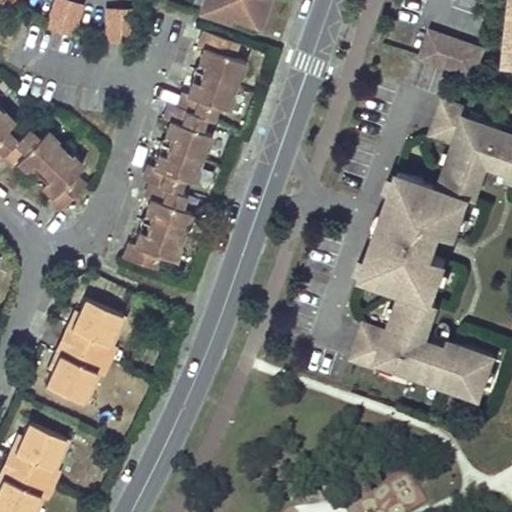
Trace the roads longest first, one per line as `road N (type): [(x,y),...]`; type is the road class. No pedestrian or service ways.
road 1 (tertiary): [(332,0),(195,379),(131,511)]
road 2 (residential): [(0,356),(33,267),(26,238),(0,215)]
